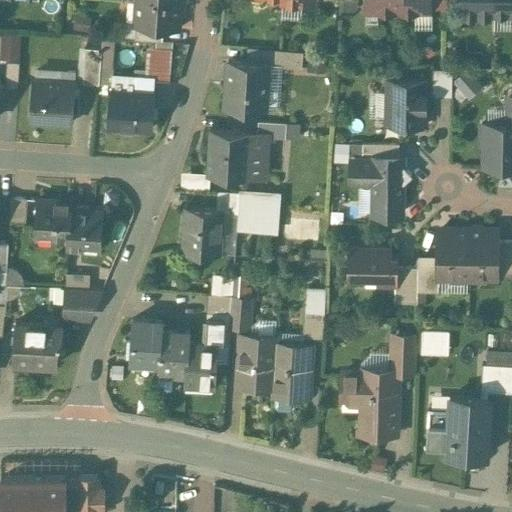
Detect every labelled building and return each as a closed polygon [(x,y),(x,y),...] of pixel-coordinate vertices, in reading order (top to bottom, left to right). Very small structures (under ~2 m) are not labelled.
[(178,1),(165,0),(135,0),(134,24),(163,26),(178,27),(180,12),(178,12),(178,1)] [(365,0),(365,6),(377,6),(377,10),(393,10),(393,6),(397,6),(396,0),(365,0)] [(396,0),(397,6),(400,6),(400,10),(416,10),(416,6),(429,7),(428,0),(396,0)] [(461,0),(461,10),(475,10),(475,14),(493,14),(493,10),(493,0),(461,0)] [(511,0),(493,0),(493,10),(511,10),(511,0)] [(163,26),(135,24),(134,38),(162,40),(163,26)] [(20,52),(23,30),(5,28),(2,49),(20,52)] [(101,48),(85,47),(82,83),(99,84),(101,48)] [(171,48),(156,47),(153,79),(169,80),(171,48)] [(303,50),(274,48),(273,64),(301,66),(303,50)] [(267,61),(228,58),(225,105),(265,108),(267,61)] [(19,60),(5,59),(4,87),(17,88),(19,60)] [(452,67),(432,66),(431,90),(436,95),(451,95),(452,67)] [(468,95),(484,83),(472,66),(455,78),(468,95)] [(74,81),(32,78),(29,119),(71,122),(74,81)] [(425,78),(387,78),(386,121),(424,122),(425,78)] [(154,92),(110,88),(107,124),(151,127),(154,92)] [(286,121),(257,119),(256,135),(285,137),(286,121)] [(511,122),(508,123),(481,122),(481,142),(485,142),(484,164),(511,164),(511,122)] [(249,130),(212,128),(209,172),(246,174),(249,130)] [(398,142),(362,141),(362,151),(374,151),(374,155),(398,155),(398,142)] [(374,155),(374,158),(351,157),(350,179),(361,180),(361,182),(363,183),(364,184),(366,185),(368,184),(370,183),(371,182),(371,180),(373,180),(373,211),(401,212),(402,182),(411,173),(403,164),(402,164),(402,156),(398,155),(374,155)] [(239,190),(217,189),(216,202),(225,202),(228,216),(237,214),(239,190)] [(71,199),(36,197),(34,235),(67,237),(66,245),(67,245),(70,207),(71,207),(71,199)] [(215,206),(186,205),(183,249),(219,251),(221,218),(228,216),(225,202),(216,202),(215,206)] [(71,207),(70,207),(67,245),(100,247),(102,209),(71,207)] [(277,210),(239,207),(238,224),(275,228),(277,210)] [(467,227),(440,227),(437,230),(437,255),(437,275),(438,275),(467,275),(467,227)] [(497,227),(467,227),(467,275),(497,276),(497,272),(497,239),(497,227)] [(511,239),(497,239),(497,272),(511,271),(511,239)] [(391,244),(347,243),(347,278),(365,278),(365,284),(376,284),(376,285),(395,285),(397,285),(398,265),(398,253),(391,253),(391,244)] [(437,255),(417,254),(417,266),(416,290),(438,291),(438,275),(437,275),(437,255)] [(417,266),(398,265),(397,285),(395,285),(395,301),(416,301),(416,290),(417,266)] [(252,290),(252,272),(216,271),(216,289),(252,290)] [(89,273),(66,272),(65,285),(88,286),(89,273)] [(88,286),(65,285),(64,315),(89,316),(101,287),(88,286)] [(231,294),(207,292),(206,304),(231,306),(231,294)] [(250,295),(231,294),(231,306),(230,317),(229,325),(248,327),(250,295)] [(231,306),(206,304),(206,316),(230,317),(231,306)] [(324,309),(304,308),(303,335),(322,336),(324,309)] [(161,319),(132,318),(130,358),(158,359),(157,368),(158,369),(161,319)] [(188,330),(161,328),(162,319),(161,319),(158,369),(185,370),(184,379),(185,379),(188,330)] [(62,323),(15,320),(13,360),(57,362),(58,342),(61,342),(62,323)] [(424,327),(424,350),(452,350),(452,327),(424,327)] [(216,341),(188,339),(189,330),(188,330),(185,379),(214,381),(216,341)] [(276,334),(241,331),(238,377),(243,383),(272,384),(275,340),(276,340),(276,334)] [(414,339),(390,338),(389,367),(397,367),(397,370),(413,370),(414,339)] [(276,340),(275,340),(272,384),(272,391),(274,391),(273,404),(274,404),(277,408),(290,409),(294,405),(295,392),(307,393),(310,342),(276,340)] [(511,388),(511,363),(488,362),(487,390),(511,391),(511,388)] [(389,367),(359,366),(359,370),(341,369),(341,399),(359,399),(358,418),(395,419),(397,370),(397,367),(389,367)] [(488,396),(450,394),(449,408),(438,407),(437,423),(426,422),(425,444),(447,446),(447,452),(485,454),(488,396)] [(42,474),(19,474),(19,475),(0,475),(0,511),(66,511),(66,477),(66,475),(42,475),(42,474)] [(97,486),(97,474),(78,474),(78,477),(66,477),(66,511),(97,511),(98,505),(104,505),(103,486),(97,486)] [(164,480),(156,479),(154,491),(162,493),(164,480)]
